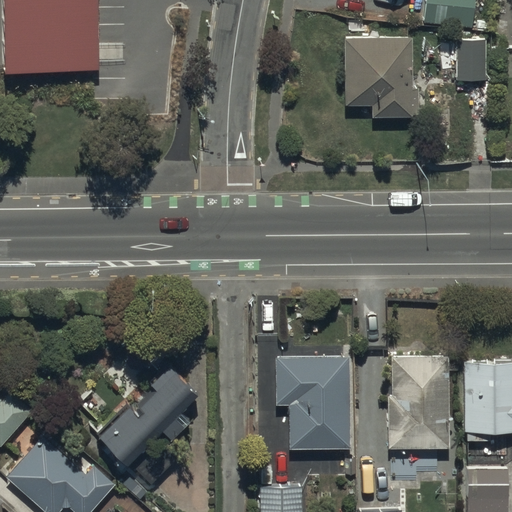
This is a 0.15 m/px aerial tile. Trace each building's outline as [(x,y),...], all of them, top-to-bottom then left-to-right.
[(1,0),(2,66),(2,71),(94,69),(94,61),(94,44),(94,25),(93,7),(93,0),(1,0)] [(470,0),(424,0),(422,22),(468,26),(470,0)] [(407,38),(340,37),(340,105),(368,105),(368,116),(408,116),(408,113),(415,113),(415,89),(407,89),(407,38)] [(483,38),(453,38),(453,79),(483,79),(483,38)] [(86,259),(87,281),(119,281),(119,259),(86,259)] [(0,261),(0,280),(31,281),(31,262),(0,261)] [(36,262),(36,282),(75,281),(75,261),(36,262)] [(346,451),(345,358),(275,359),(275,407),(286,407),(287,451),(346,451)] [(383,397),(383,452),(444,452),(443,358),(388,359),(388,397),(383,397)] [(123,452),(151,480),(168,464),(151,447),(166,432),(174,439),(196,418),(188,411),(206,393),(174,361),(136,400),(146,410),(141,414),(130,404),(100,434),(107,441),(101,447),(115,460),(123,452)] [(511,364),(465,365),(466,432),(511,432),(511,364)] [(0,441),(2,443),(33,408),(11,389),(4,397),(0,393),(0,441)] [(8,476),(49,511),(59,511),(63,507),(71,507),(76,511),(89,511),(115,483),(94,464),(86,473),(43,435),(8,476)] [(341,474),(351,474),(351,459),(341,459),(341,474)] [(508,511),(508,468),(468,468),(467,511),(508,511)] [(301,511),(302,491),(260,491),(260,511),(301,511)]
